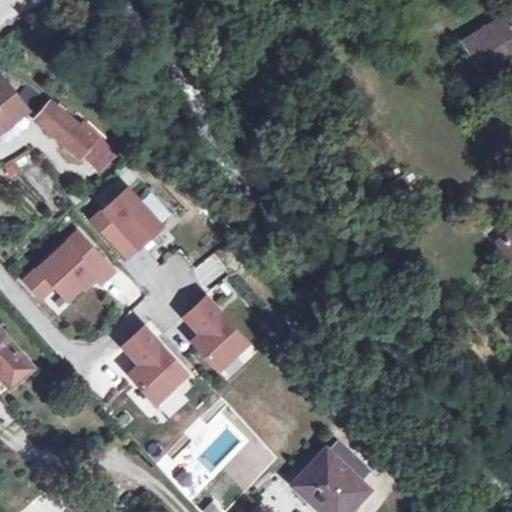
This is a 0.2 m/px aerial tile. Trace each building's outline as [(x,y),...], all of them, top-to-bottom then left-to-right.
[(464,42),(485,75),(511,58),(511,24),(507,16),(464,42)] [(0,128),(21,111),(0,84),(0,128)] [(76,153),(92,136),(76,122),(73,126),(47,104),(34,120),(75,154),(76,153)] [(92,136),(76,153),(97,174),(113,156),(92,136)] [(125,187),(90,218),(124,256),(159,224),(125,187)] [(75,231),(22,280),(37,297),(51,284),(64,298),(90,274),(98,282),(111,271),(75,231)] [(511,232),(503,240),(511,252),(511,232)] [(216,369),(245,343),(204,298),(183,317),(195,330),(198,327),(202,331),(199,334),(191,341),(216,369)] [(169,382),(181,371),(141,327),(121,346),(138,365),(127,375),(138,387),(136,389),(151,406),(173,386),(169,382)] [(0,392),(6,387),(28,368),(0,335),(0,392)] [(329,415),(362,444),(372,434),(356,419),(348,414),(340,405),(337,407),(329,415)] [(336,442),(326,452),(358,482),(367,471),(336,442)] [(358,482),(326,452),(323,448),(288,486),(316,511),(347,511),(367,490),(358,482)]
